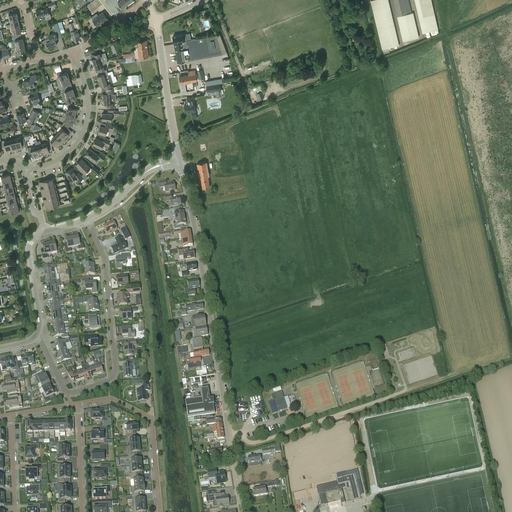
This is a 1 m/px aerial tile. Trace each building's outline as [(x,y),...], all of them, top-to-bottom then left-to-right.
[(92,11),(102,4),(99,0),(93,0),(87,5),(92,11)] [(99,0),(102,4),(107,10),(109,12),(111,15),(113,13),(114,14),(126,4),(131,0),(99,0)] [(387,0),(376,0),(371,1),(383,49),(399,46),(387,0)] [(404,0),(392,0),(397,16),(407,14),(404,0)] [(431,0),(415,0),(423,33),(438,30),(431,0)] [(47,7),(36,10),(38,17),(45,15),(46,19),(51,18),(50,14),(49,14),(47,7)] [(89,15),(85,18),(87,21),(88,20),(92,25),(91,26),(93,28),(97,25),(107,18),(103,12),(98,15),(96,13),(91,17),(89,15)] [(8,15),(10,21),(18,19),(17,13),(8,15)] [(18,19),(10,21),(11,24),(6,26),(7,29),(11,27),(20,25),(18,19)] [(68,24),(74,41),(80,39),(78,35),(79,35),(77,29),(75,30),(73,23),(68,24)] [(20,25),(11,27),(13,34),(12,34),(13,38),(20,36),(20,32),(21,32),(20,25)] [(45,46),(47,45),(48,48),(48,49),(53,48),(53,46),(56,45),(55,40),(58,39),(56,33),(50,35),(51,39),(43,41),(45,46)] [(178,62),(196,59),(223,54),(216,35),(202,38),(188,40),(187,34),(173,36),(173,37),(172,38),(172,40),(173,40),(174,43),(174,44),(178,62)] [(20,36),(13,38),(13,41),(15,40),(16,47),(24,45),(23,39),(21,39),(20,36)] [(137,46),(139,58),(149,56),(146,40),(137,41),(138,46),(137,46)] [(24,45),(16,47),(18,53),(26,51),(24,45)] [(8,49),(1,51),(4,59),(10,57),(8,49)] [(94,58),(91,59),(93,64),(107,60),(106,56),(102,57),(100,52),(93,55),(94,58)] [(107,60),(93,64),(95,69),(98,68),(99,72),(106,70),(104,64),(108,63),(107,60)] [(97,76),(99,81),(111,77),(110,74),(108,75),(106,70),(101,72),(101,75),(97,76)] [(179,76),(180,84),(197,81),(195,70),(188,71),(189,75),(179,76)] [(56,78),(57,81),(69,77),(67,72),(63,73),(62,71),(56,73),(57,78),(56,78)] [(142,83),(141,73),(130,76),(131,77),(129,78),(130,84),(132,84),(132,85),(142,83)] [(31,87),(35,86),(33,81),(36,80),(36,82),(38,81),(36,75),(30,77),(30,79),(23,82),(25,86),(23,87),(25,94),(30,92),(29,88),(31,87)] [(69,77),(57,81),(60,89),(61,89),(68,87),(67,84),(71,82),(69,77)] [(111,77),(99,81),(100,87),(103,86),(104,89),(112,88),(111,84),(113,83),(111,77)] [(223,78),(205,81),(207,92),(216,91),(221,90),(220,83),(223,83),(223,78)] [(61,94),(62,97),(74,94),(73,88),(69,90),(68,87),(61,89),(63,93),(61,94)] [(35,96),(28,98),(30,104),(33,103),(34,107),(42,108),(42,105),(39,105),(40,103),(42,104),(44,100),(41,99),(42,97),(41,94),(49,91),(48,88),(34,93),(35,96)] [(112,88),(104,89),(105,93),(102,93),(102,99),(116,98),(115,94),(113,95),(113,92),(112,88)] [(262,91),(256,93),(258,100),(264,97),(263,94),(262,91)] [(74,94),(62,97),(63,101),(65,100),(67,104),(73,104),(72,100),(76,99),(74,94)] [(116,101),(116,98),(102,99),(103,104),(106,104),(106,107),(114,107),(114,101),(116,101)] [(191,112),(195,111),(194,104),(193,98),(187,99),(187,104),(186,105),(184,106),(185,113),(191,112)] [(68,107),(67,113),(75,115),(76,112),(77,111),(78,109),(76,109),(77,104),(73,104),(67,104),(67,107),(68,107)] [(32,124),(33,123),(35,124),(40,113),(33,109),(29,117),(29,118),(29,119),(26,120),(28,126),(32,124)] [(75,115),(67,113),(64,112),(62,117),(65,118),(75,120),(76,119),(74,117),(75,115)] [(23,127),(21,122),(26,121),(23,113),(16,115),(17,117),(18,120),(15,121),(17,129),(23,127)] [(103,120),(110,121),(111,117),(112,117),(112,114),(106,113),(106,114),(102,113),(102,116),(103,116),(103,120)] [(0,123),(1,127),(10,124),(8,116),(2,118),(1,115),(0,115),(0,123)] [(75,120),(65,118),(64,123),(63,123),(63,125),(68,128),(69,124),(73,125),(73,122),(75,122),(75,120)] [(106,135),(107,132),(109,133),(109,131),(112,131),(113,127),(106,124),(105,127),(100,125),(98,133),(106,135)] [(62,128),(58,132),(64,138),(66,136),(68,136),(69,135),(65,131),(68,128),(63,125),(61,127),(62,128)] [(64,138),(58,132),(54,136),(62,143),(63,142),(63,140),(64,138)] [(15,139),(17,148),(19,147),(21,148),(22,148),(22,146),(25,146),(23,136),(20,137),(20,138),(15,139)] [(50,139),(48,141),(52,147),(55,144),(57,146),(59,144),(61,144),(62,143),(54,136),(51,140),(50,139)] [(96,137),(92,145),(101,149),(104,143),(108,145),(110,141),(104,138),(103,141),(96,137)] [(4,141),(1,141),(2,147),(5,146),(6,150),(9,150),(10,151),(12,150),(9,141),(4,142),(4,141)] [(46,143),(41,145),(44,153),(46,152),(48,153),(50,153),(48,148),(52,147),(48,141),(46,142),(46,143)] [(37,143),(35,143),(36,146),(39,156),(41,156),(41,154),(44,153),(41,145),(40,142),(37,143)] [(223,151),(224,162),(235,160),(234,155),(230,156),(228,144),(217,145),(218,152),(223,151)] [(38,157),(39,156),(36,146),(31,148),(30,147),(27,148),(29,154),(32,153),(33,156),(36,155),(38,157)] [(209,149),(214,175),(224,173),(220,152),(217,153),(216,148),(209,149)] [(95,162),(98,158),(102,161),(105,157),(99,153),(98,155),(89,149),(85,155),(95,162)] [(76,165),(84,173),(90,168),(82,159),(76,165)] [(199,178),(201,178),(202,188),(210,187),(208,176),(209,176),(206,162),(197,164),(199,178)] [(100,172),(93,166),(90,170),(97,175),(100,172)] [(79,172),(77,174),(75,171),(74,172),(72,168),(65,172),(71,181),(76,179),(78,182),(80,180),(83,179),(79,172)] [(216,185),(212,186),(214,194),(226,191),(224,183),(223,183),(221,176),(214,177),(215,183),(216,183),(216,185)] [(43,185),(44,186),(55,184),(53,178),(39,182),(40,186),(43,185)] [(160,188),(164,187),(165,192),(176,190),(174,183),(166,185),(166,181),(159,182),(160,188)] [(55,184),(44,186),(44,188),(40,189),(41,192),(45,191),(45,192),(56,189),(55,184)] [(56,189),(45,192),(45,193),(42,194),(42,196),(46,196),(46,197),(57,194),(56,189)] [(57,194),(46,197),(47,198),(43,199),(44,202),(48,201),(48,202),(59,199),(57,194)] [(166,202),(170,201),(171,206),(181,205),(180,197),(172,199),(172,195),(165,196),(166,202)] [(59,199),(48,202),(48,203),(44,204),(45,207),(49,206),(49,208),(60,205),(59,199)] [(176,220),(185,218),(184,215),(184,212),(178,213),(177,210),(171,211),(172,216),(175,216),(176,220)] [(185,222),(185,218),(176,220),(176,223),(176,224),(173,224),(174,229),(180,228),(180,226),(186,225),(185,222)] [(113,222),(103,226),(107,234),(117,229),(113,222)] [(122,233),(125,240),(131,238),(127,231),(122,233)] [(180,233),(182,240),(191,239),(190,232),(180,233)] [(72,238),(74,247),(78,246),(79,250),(84,249),(82,240),(79,241),(78,236),(72,238)] [(118,245),(111,248),(114,254),(127,248),(122,236),(115,239),(118,245)] [(71,248),(74,247),(72,238),(66,239),(67,244),(64,245),(66,253),(71,252),(71,248)] [(191,239),(182,240),(183,247),(193,246),(191,239)] [(49,244),(52,254),(57,252),(58,255),(61,254),(59,247),(56,248),(55,242),(49,244)] [(47,255),(52,254),(49,244),(42,245),(45,255),(42,256),(43,260),(48,258),(47,255)] [(183,256),(184,260),(195,258),(193,250),(186,252),(186,249),(178,250),(179,256),(183,256)] [(121,255),(121,258),(116,259),(117,269),(122,268),(122,265),(126,265),(126,261),(130,261),(129,254),(121,255)] [(82,267),(86,267),(87,275),(95,274),(94,264),(90,264),(89,261),(81,262),(82,267)] [(182,268),(181,269),(181,273),(182,278),(188,277),(188,272),(197,270),(196,263),(186,265),(182,266),(183,268),(182,268)] [(46,277),(55,275),(54,269),(56,268),(56,266),(54,266),(49,267),(47,267),(48,270),(45,270),(46,277)] [(138,271),(129,272),(130,276),(134,276),(135,280),(139,280),(138,271)] [(50,282),(50,285),(60,284),(59,281),(56,281),(55,275),(46,277),(47,282),(50,282)] [(125,286),(125,285),(128,285),(127,276),(117,277),(118,280),(117,280),(117,286),(121,286),(121,287),(124,287),(125,286)] [(82,287),(86,286),(86,291),(92,290),(92,293),(97,293),(96,282),(89,283),(89,279),(81,280),(82,287)] [(193,290),(193,289),(200,287),(198,280),(187,282),(189,289),(185,289),(184,290),(185,295),(187,296),(196,295),(195,289),(193,290)] [(47,288),(48,295),(58,293),(57,287),(60,287),(60,284),(50,285),(50,288),(47,288)] [(127,304),(126,298),(129,298),(129,294),(140,293),(140,287),(128,289),(128,293),(118,294),(119,305),(127,304)] [(52,300),(53,303),(63,302),(62,299),(59,299),(58,293),(48,295),(49,301),(52,300)] [(84,303),(88,303),(89,312),(99,311),(98,304),(97,304),(97,300),(92,300),(91,297),(84,297),(84,303)] [(50,306),(52,313),(61,312),(60,305),(63,305),(63,302),(53,303),(53,306),(50,306)] [(187,312),(194,311),(203,309),(202,303),(186,306),(187,312)] [(128,321),(128,320),(132,319),(131,309),(120,310),(120,317),(122,316),(122,320),(123,320),(123,322),(124,323),(127,322),(128,321)] [(55,318),(56,322),(67,320),(67,316),(62,317),(61,312),(52,313),(52,319),(55,318)] [(99,328),(100,328),(100,327),(100,320),(97,320),(96,317),(99,316),(96,316),(82,318),(84,318),(84,322),(83,322),(83,323),(84,324),(84,325),(85,325),(85,326),(86,327),(87,328),(88,328),(89,329),(90,329),(91,330),(93,330),(95,330),(95,329),(97,329),(98,329),(99,328)] [(192,321),(192,322),(193,329),(195,328),(206,326),(204,316),(192,318),(192,321)] [(53,324),(54,331),(64,329),(63,323),(68,323),(67,320),(56,322),(56,324),(53,324)] [(208,336),(206,326),(195,328),(197,339),(192,340),(193,349),(203,347),(202,337),(208,336)] [(129,335),(129,338),(135,338),(135,331),(131,331),(131,327),(122,328),(123,336),(129,335)] [(65,335),(64,329),(54,331),(55,337),(61,336),(62,338),(68,337),(68,335),(65,335)] [(184,331),(175,331),(175,341),(184,340),(184,331)] [(85,344),(91,343),(91,347),(102,346),(101,338),(97,338),(97,335),(88,336),(84,336),(85,344)] [(56,347),(58,353),(67,350),(65,344),(70,343),(68,339),(59,342),(60,346),(56,347)] [(124,349),(125,357),(134,356),(133,346),(137,346),(136,341),(128,342),(129,345),(125,346),(125,349),(124,349)] [(69,356),(67,350),(58,353),(60,359),(63,358),(64,362),(72,359),(71,355),(69,356)] [(191,364),(187,364),(188,370),(201,368),(200,362),(201,362),(200,357),(209,356),(208,350),(199,351),(199,352),(193,353),(194,358),(190,359),(191,364)] [(27,356),(28,365),(32,364),(33,366),(35,366),(33,354),(29,355),(29,356),(27,356)] [(22,361),(19,362),(20,369),(29,367),(28,365),(27,356),(24,357),(24,356),(21,356),(22,361)] [(94,363),(95,365),(98,375),(104,373),(101,366),(104,365),(104,357),(98,359),(100,364),(97,365),(96,362),(94,363)] [(7,359),(9,370),(13,369),(13,371),(19,370),(18,364),(14,365),(13,359),(11,359),(11,358),(7,359)] [(5,371),(9,370),(7,359),(3,360),(3,361),(0,361),(1,365),(0,365),(0,367),(1,373),(5,373),(5,371)] [(126,365),(123,365),(124,378),(133,377),(132,365),(134,365),(133,360),(126,361),(126,365)] [(88,365),(85,366),(88,375),(91,374),(92,377),(98,375),(95,365),(89,367),(88,365)] [(88,375),(85,366),(82,367),(83,369),(77,371),(81,381),(87,379),(85,376),(88,375)] [(206,367),(202,367),(203,372),(196,373),(197,376),(207,374),(206,367)] [(373,369),(376,381),(382,379),(379,368),(373,369)] [(75,383),(81,381),(77,371),(72,373),(71,371),(67,372),(71,381),(74,380),(75,383)] [(40,384),(48,380),(48,379),(50,378),(48,374),(38,379),(40,384)] [(50,382),(48,380),(40,384),(43,388),(42,389),(54,383),(53,381),(50,382)] [(11,395),(11,397),(17,395),(17,394),(20,393),(19,388),(18,382),(6,384),(8,396),(11,395)] [(42,389),(44,394),(52,390),(51,387),(55,385),(54,383),(42,389)] [(138,391),(138,394),(137,394),(137,398),(138,398),(139,401),(141,401),(141,402),(144,402),(144,401),(146,401),(146,393),(146,391),(150,391),(149,385),(143,385),(143,389),(141,389),(141,390),(138,391)] [(52,390),(44,394),(41,395),(46,404),(51,402),(49,397),(57,393),(55,389),(53,390),(52,390)] [(201,390),(202,398),(185,400),(188,418),(216,414),(214,406),(215,405),(214,398),(211,399),(209,389),(201,390)] [(273,401),(268,403),(272,415),(277,413),(276,412),(287,409),(282,392),(271,396),(273,401)] [(17,395),(11,397),(11,398),(8,399),(10,410),(23,408),(22,402),(21,396),(18,397),(17,395)] [(91,412),(90,413),(90,416),(91,416),(91,419),(95,419),(95,421),(99,420),(99,419),(103,419),(102,411),(107,411),(107,407),(99,408),(99,411),(91,412)] [(133,431),(138,431),(138,429),(139,429),(139,426),(138,426),(138,424),(131,425),(131,424),(128,424),(128,425),(127,425),(127,429),(125,429),(126,436),(133,435),(133,431)] [(212,426),(213,433),(223,431),(222,424),(215,425),(215,426),(212,426)] [(97,440),(104,440),(104,435),(107,434),(107,428),(98,428),(98,432),(92,432),(92,436),(91,436),(91,440),(92,440),(93,440),(93,442),(97,442),(97,440)] [(223,431),(213,433),(203,435),(204,438),(213,437),(214,440),(217,439),(217,440),(224,439),(223,431)] [(130,441),(130,446),(131,447),(140,446),(140,442),(139,442),(139,440),(139,439),(133,440),(133,436),(126,437),(127,441),(130,441)] [(57,453),(70,453),(70,449),(69,449),(69,447),(63,447),(63,444),(57,444),(57,453)] [(39,449),(38,445),(31,446),(31,449),(25,449),(26,460),(35,459),(34,458),(36,458),(36,454),(34,454),(34,450),(39,449)] [(274,449),(262,451),(263,455),(271,454),(271,453),(275,453),(275,452),(280,451),(280,445),(274,446),(274,449)] [(98,461),(105,461),(104,456),(107,456),(107,446),(100,446),(100,453),(92,453),(93,461),(94,461),(94,462),(98,462),(98,461)] [(127,447),(128,457),(135,456),(135,453),(141,452),(140,452),(140,449),(141,449),(140,446),(131,447),(130,446),(127,447)] [(71,457),(70,453),(57,453),(57,454),(59,454),(59,459),(57,459),(57,462),(63,462),(63,459),(70,459),(70,457),(71,457)] [(248,457),(249,464),(261,462),(260,455),(248,457)] [(135,456),(128,457),(129,467),(142,466),(142,462),(141,462),(141,460),(141,459),(135,460),(135,456)] [(58,474),(71,473),(71,470),(70,470),(70,467),(64,467),(63,464),(57,465),(58,474)] [(32,470),(26,470),(26,479),(29,479),(29,481),(34,481),(34,479),(37,479),(37,473),(40,472),(42,470),(42,465),(32,465),(32,469),(32,470)] [(102,471),(94,471),(94,473),(93,473),(93,477),(94,477),(94,479),(98,479),(98,480),(102,479),(106,478),(106,471),(106,469),(109,469),(109,465),(101,465),(101,469),(102,469),(102,471)] [(142,466),(129,467),(130,477),(137,476),(136,473),(142,472),(142,469),(143,469),(142,466)] [(216,478),(217,485),(226,483),(224,472),(217,473),(216,469),(207,471),(209,479),(216,478)] [(346,477),(336,479),(337,483),(338,486),(344,485),(349,503),(359,500),(361,500),(356,481),(360,480),(357,470),(345,473),(346,477)] [(71,477),(71,473),(58,474),(58,483),(64,482),(64,480),(71,480),(70,477),(71,477)] [(137,476),(130,477),(130,481),(134,480),(134,487),(144,486),(144,485),(144,482),(143,482),(143,480),(143,479),(137,480),(137,476)] [(341,504),(345,503),(342,489),(335,491),(333,483),(330,484),(323,486),(316,488),(318,495),(319,495),(321,506),(328,504),(328,505),(341,501),(341,504)] [(40,492),(40,485),(33,485),(33,489),(26,490),(26,494),(27,494),(27,496),(31,496),(31,499),(36,499),(36,496),(37,496),(37,492),(40,492)] [(58,494),(72,493),(72,490),(71,490),(71,488),(64,488),(64,485),(58,485),(58,494)] [(134,487),(131,487),(132,497),(139,496),(138,493),(144,492),(144,491),(145,491),(144,485),(144,486),(134,487)] [(94,500),(106,500),(106,494),(110,494),(110,486),(102,486),(102,490),(94,491),(94,494),(92,494),(93,499),(94,499),(94,500)] [(254,497),(266,495),(268,494),(267,490),(266,491),(265,488),(253,490),(254,494),(254,497)] [(59,503),(65,503),(65,500),(71,499),(71,497),(72,497),(72,493),(58,494),(59,503)] [(229,505),(228,496),(221,497),(220,494),(206,496),(207,503),(216,501),(217,507),(218,507),(219,508),(223,507),(223,506),(229,505)] [(139,496),(132,497),(133,507),(146,506),(146,502),(145,502),(145,499),(139,500),(139,496)] [(103,503),(103,507),(94,507),(94,511),(106,511),(107,510),(111,509),(111,502),(103,503)]
